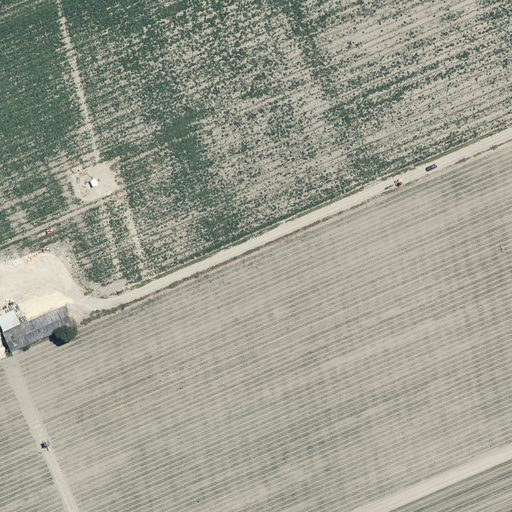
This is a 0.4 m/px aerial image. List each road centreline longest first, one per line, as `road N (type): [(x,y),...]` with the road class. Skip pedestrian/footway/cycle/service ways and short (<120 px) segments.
road 1 (unknown): [(0,273),(53,257),(82,296),(115,302),(511,131)]
road 2 (unknown): [(357,511),(427,474),(511,445)]
